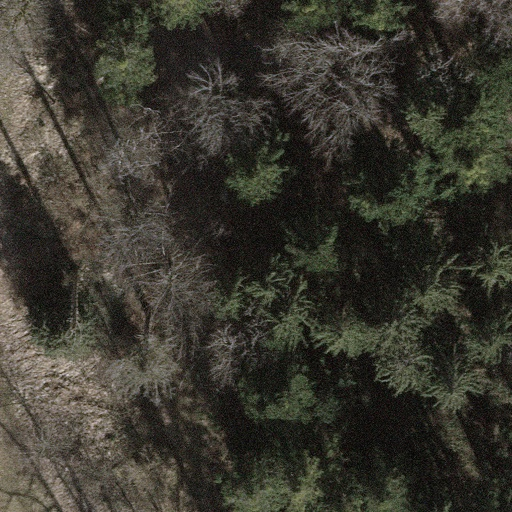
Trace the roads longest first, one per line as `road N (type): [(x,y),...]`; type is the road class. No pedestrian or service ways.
road 1 (track): [(48,0),(124,136),(192,363),(195,511)]
road 2 (track): [(511,130),(270,58),(163,0)]
